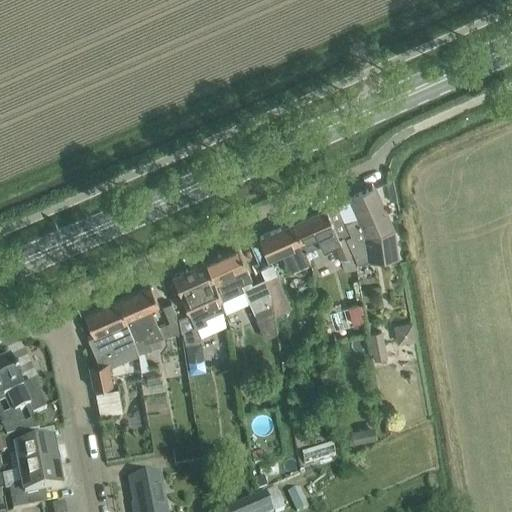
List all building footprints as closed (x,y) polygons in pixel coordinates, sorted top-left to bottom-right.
[(352,216),(345,219),(350,232),(349,233),(346,234),(357,262),(368,257),(368,258),(398,255),(394,226),(374,184),(349,195),(357,213),(352,216)] [(335,201),(292,221),(305,250),(320,242),(322,246),(333,241),(343,264),(354,262),(354,257),(344,234),(348,232),(343,220),(335,201)] [(305,250),(292,221),(259,235),(267,254),(279,249),(289,271),(309,261),(304,250),(305,250)] [(205,259),(222,297),(243,288),(256,319),(273,311),(270,290),(268,286),(264,276),(252,282),(250,279),(251,278),(245,264),(245,263),(237,245),(205,259)] [(205,259),(172,274),(180,292),(182,298),(188,311),(177,316),(179,321),(181,329),(184,343),(200,340),(198,324),(207,320),(205,316),(224,307),(222,297),(205,259)] [(268,286),(280,281),(272,262),(260,267),(264,276),(268,286)] [(150,284),(117,298),(129,327),(134,341),(138,351),(140,370),(148,368),(143,350),(161,345),(158,336),(163,335),(181,329),(179,321),(171,302),(162,305),(169,319),(159,324),(158,325),(149,306),(158,302),(150,284)] [(92,386),(93,386),(112,383),(108,359),(105,360),(102,354),(134,341),(129,327),(117,298),(84,313),(93,334),(88,336),(99,361),(89,362),(92,386)] [(406,316),(409,333),(425,330),(422,313),(406,316)] [(374,357),(387,354),(381,327),(369,329),(374,357)] [(22,392),(9,362),(0,366),(0,400),(6,398),(14,415),(28,408),(31,416),(45,410),(35,386),(22,392)] [(157,369),(160,384),(177,380),(174,365),(157,369)] [(96,391),(100,413),(122,409),(118,387),(96,391)] [(360,427),(350,429),(352,441),(362,439),(360,427)] [(30,447),(27,435),(0,440),(0,446),(1,453),(15,451),(16,456),(11,457),(9,460),(12,475),(19,474),(19,473),(56,466),(51,442),(30,447)] [(266,445),(266,455),(283,456),(283,446),(266,445)] [(174,468),(202,463),(199,449),(172,454),(174,468)] [(83,454),(74,455),(75,478),(84,478),(83,454)] [(12,511),(40,506),(41,506),(38,494),(60,490),(56,466),(19,473),(19,474),(21,485),(12,486),(9,491),(10,498),(12,511)] [(134,511),(165,511),(159,476),(129,482),(134,511)] [(227,511),(279,511),(285,510),(275,489),(264,493),(226,510),(227,511)] [(295,511),(301,511),(308,509),(299,489),(287,494),(295,511)]
